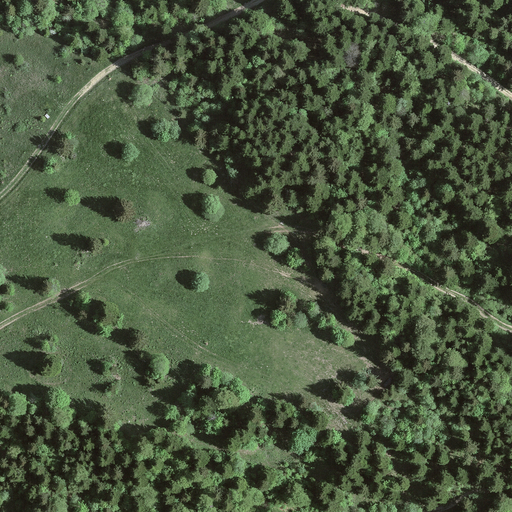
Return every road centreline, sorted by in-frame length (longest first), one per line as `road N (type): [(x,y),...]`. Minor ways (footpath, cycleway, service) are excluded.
road 1 (track): [(511,321),(419,274),(247,230),(210,236),(0,328)]
road 2 (track): [(0,193),(83,89),(136,51),(268,0)]
road 3 (track): [(326,0),(398,25),(511,89)]
